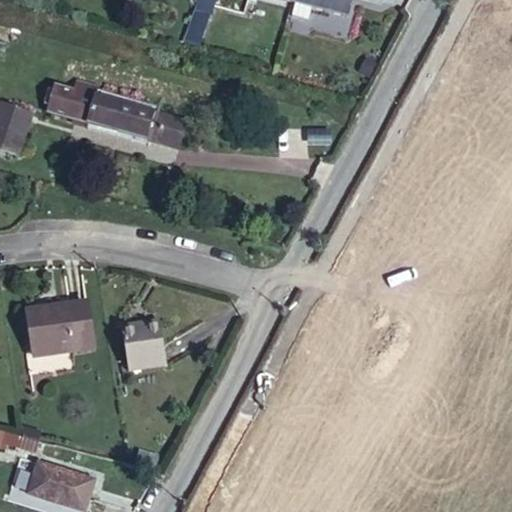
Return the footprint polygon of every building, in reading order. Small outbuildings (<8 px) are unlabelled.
[(213,0),(201,0),(187,40),(197,45),(213,0)] [(331,7),(304,0),(298,0),(297,6),(328,16),(331,7)] [(304,0),(331,7),(356,14),(359,0),(304,0)] [(171,119),(72,93),(66,117),(165,143),(171,119)] [(0,100),(0,162),(12,166),(29,110),(0,100)] [(171,119),(165,143),(184,148),(189,123),(171,119)] [(89,305),(29,314),(36,359),(95,350),(89,305)] [(131,371),(170,364),(163,319),(124,325),(131,371)] [(20,435),(0,430),(0,447),(21,452),(23,447),(44,452),(46,442),(20,435)] [(37,491),(94,510),(105,480),(49,459),(37,491)]
